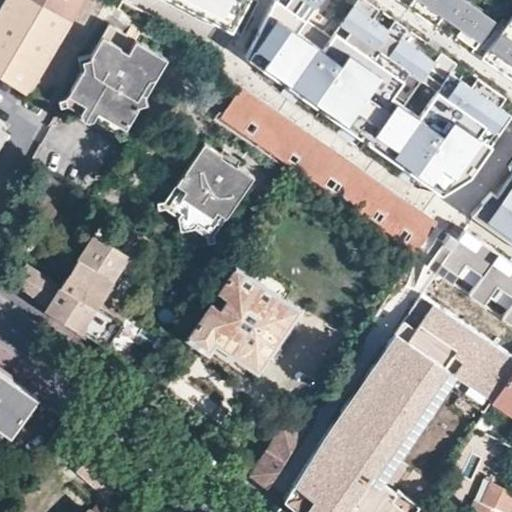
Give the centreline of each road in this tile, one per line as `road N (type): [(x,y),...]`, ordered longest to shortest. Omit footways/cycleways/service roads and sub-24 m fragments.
road 1 (secondary): [(0,314),(256,511)]
road 2 (unknown): [(423,511),(497,362)]
road 3 (unknown): [(79,368),(0,475)]
road 4 (residential): [(29,118),(93,3)]
